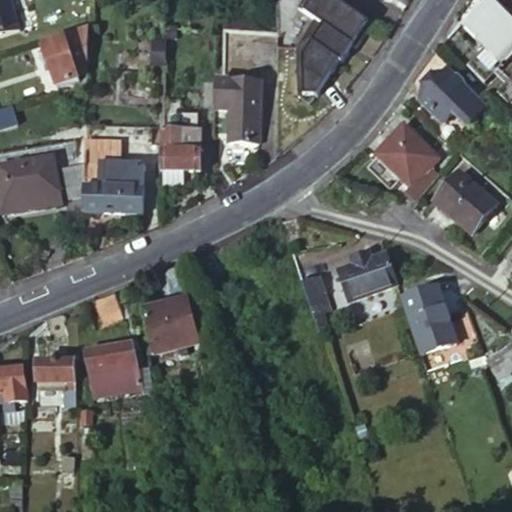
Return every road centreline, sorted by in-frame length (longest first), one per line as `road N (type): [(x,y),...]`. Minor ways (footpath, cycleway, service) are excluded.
road 1 (tertiary): [(0,326),(262,194)]
road 2 (residential): [(511,300),(384,231),(262,194)]
road 3 (tertiary): [(262,194),(330,148),(436,0)]
